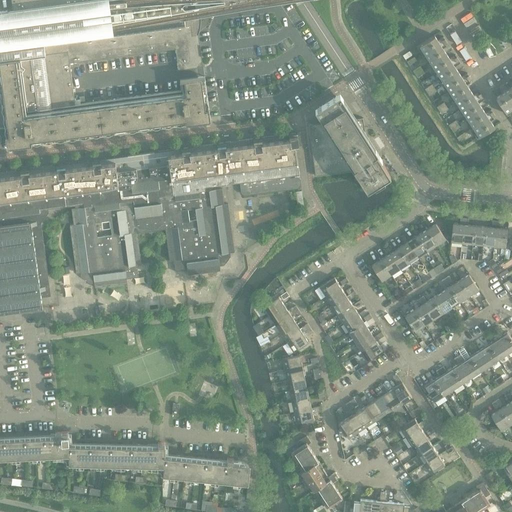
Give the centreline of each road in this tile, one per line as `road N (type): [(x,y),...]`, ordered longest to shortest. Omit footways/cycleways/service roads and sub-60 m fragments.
road 1 (residential): [(244,442),(54,413),(0,417)]
road 2 (tertiary): [(429,190),(302,0)]
road 3 (residential): [(350,478),(339,460),(331,405),(408,354)]
